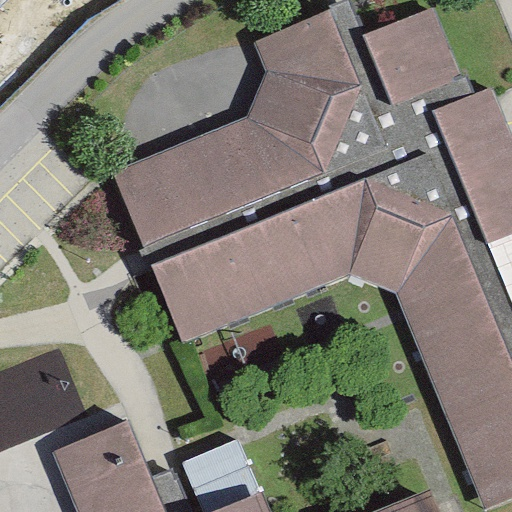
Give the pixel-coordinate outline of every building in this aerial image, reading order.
[(439,18),(379,39),(403,109),(463,88),(439,18)] [(331,20),(269,49),(280,78),(264,130),(131,180),(153,243),(324,170),(355,88),(331,20)] [(511,141),(493,96),(444,117),(498,246),(511,240),(511,141)] [(367,194),(167,277),(189,338),(354,274),(408,291),(494,510),(511,502),(511,368),(454,231),(367,194)] [(167,511),(130,418),(54,453),(77,511),(167,511)] [(252,492),(236,442),(186,458),(201,507),(252,492)] [(372,511),(270,511),(263,492),(214,511),(441,511),(431,488),(372,511)]
